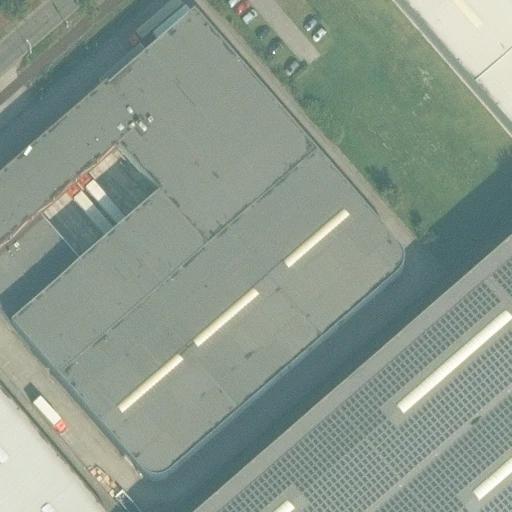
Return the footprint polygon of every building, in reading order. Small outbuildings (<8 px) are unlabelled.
[(511,0),(391,0),(511,138),(511,0)] [(399,255),(397,253),(194,20),(108,94),(106,91),(0,183),(0,317),(141,479),(142,481),(143,482),(147,484),(148,484),(150,485),(152,485),(154,486),(156,486),(159,486),(161,485),(165,484),(168,482),(170,481),(396,283),(397,282),(399,281),(400,279),(401,278),(401,276),(402,274),(403,273),(403,269),(403,267),(403,265),(403,264),(402,262),(402,260),(401,258),(400,257),(399,255)] [(511,511),(511,264),(505,256),(324,414),(409,511),(511,511)] [(0,511),(99,511),(0,395),(0,511)] [(211,511),(409,511),(324,414),(211,511)]
